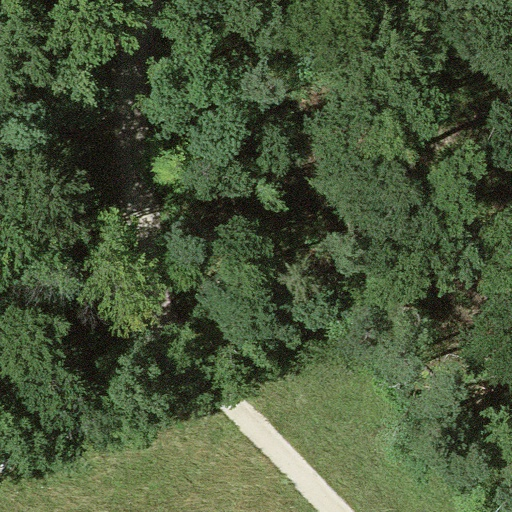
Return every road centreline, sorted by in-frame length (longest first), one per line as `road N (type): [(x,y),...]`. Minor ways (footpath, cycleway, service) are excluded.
road 1 (track): [(175,345),(132,149),(158,0)]
road 2 (track): [(175,345),(337,511)]
road 3 (track): [(0,455),(175,345)]
